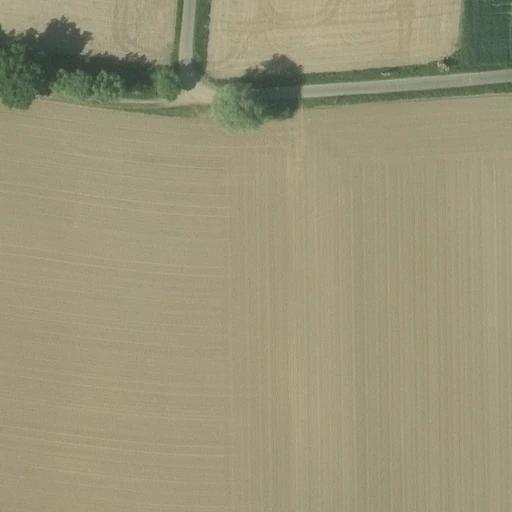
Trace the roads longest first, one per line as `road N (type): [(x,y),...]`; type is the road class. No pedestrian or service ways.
road 1 (residential): [(193,0),(185,113),(511,84)]
road 2 (track): [(186,101),(128,109),(0,95)]
